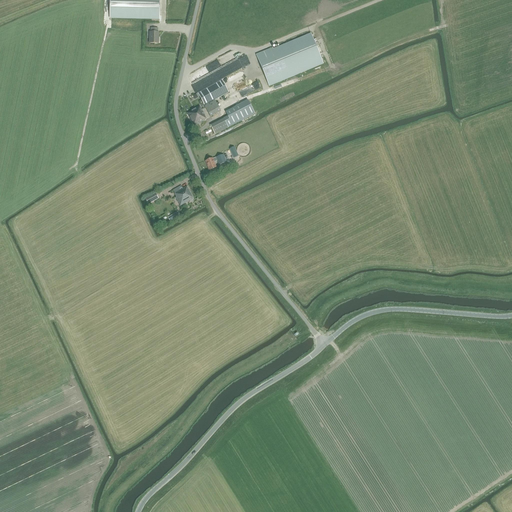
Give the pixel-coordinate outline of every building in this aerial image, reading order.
[(110,0),(110,18),(159,19),(159,0),(110,0)] [(149,32),(149,36),(149,44),(158,44),(158,33),(158,28),(150,28),(150,32),(149,32)] [(273,50),(273,49),(256,56),(265,77),(269,87),(324,64),(321,58),(323,57),(322,54),(320,55),(316,46),(318,45),(317,42),(315,43),(312,35),(273,50)] [(199,102),(201,105),(187,113),(194,126),(206,119),(204,116),(205,115),(202,110),(205,108),(208,114),(209,113),(211,117),(220,112),(218,108),(219,108),(214,100),(227,93),(221,81),(198,94),(201,100),(200,101),(200,102),(199,102)] [(209,125),(214,135),(229,127),(254,115),(247,100),(224,112),(226,116),(209,125)] [(234,147),(229,149),(234,158),(238,156),(234,147)] [(216,157),(217,161),(219,165),(226,162),(223,155),(216,157)] [(217,161),(216,157),(212,159),(205,161),(209,170),(216,168),(214,162),(217,161)] [(194,199),(187,187),(183,189),(181,186),(173,191),(176,197),(176,198),(180,206),(189,201),(189,202),(194,199)] [(145,199),(148,205),(159,199),(155,193),(145,199)] [(178,212),(168,218),(170,221),(177,217),(180,215),(178,212)]
